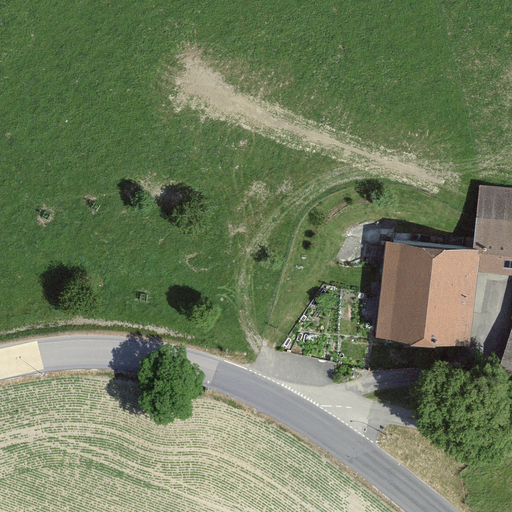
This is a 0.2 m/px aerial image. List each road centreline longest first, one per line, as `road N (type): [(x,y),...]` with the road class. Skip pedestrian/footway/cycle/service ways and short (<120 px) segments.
road 1 (tertiary): [(0,363),(70,353),(190,366),(302,413),(429,511)]
road 2 (track): [(302,413),(341,406),(511,444)]
